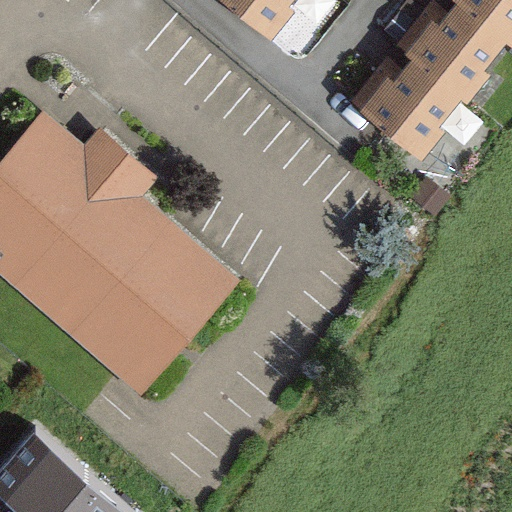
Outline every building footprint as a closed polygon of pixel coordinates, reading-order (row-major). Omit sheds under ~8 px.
[(236,0),(268,26),(289,0),(236,0)] [(511,0),(423,0),(349,93),(421,150),(511,35),(511,0)] [(38,97),(0,142),(0,268),(136,384),(236,267),(142,187),(156,172),(97,122),(85,137),(38,97)] [(408,195),(433,214),(451,192),(426,172),(408,195)] [(0,456),(0,511),(134,511),(138,508),(31,420),(0,456)]
